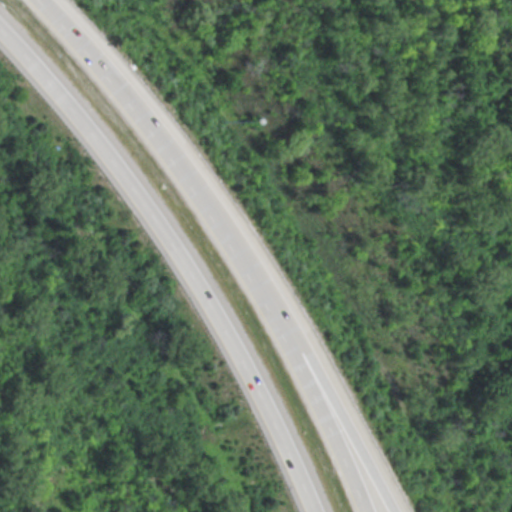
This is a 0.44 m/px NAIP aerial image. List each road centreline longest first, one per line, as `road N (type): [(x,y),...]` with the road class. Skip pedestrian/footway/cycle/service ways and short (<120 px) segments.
road 1 (motorway): [(304,511),(254,398),(173,259),(104,160),(0,38)]
road 2 (motorway): [(280,335),(162,155),(27,0)]
road 3 (motorway): [(379,511),(280,335)]
road 4 (motorway): [(356,511),(280,335)]
